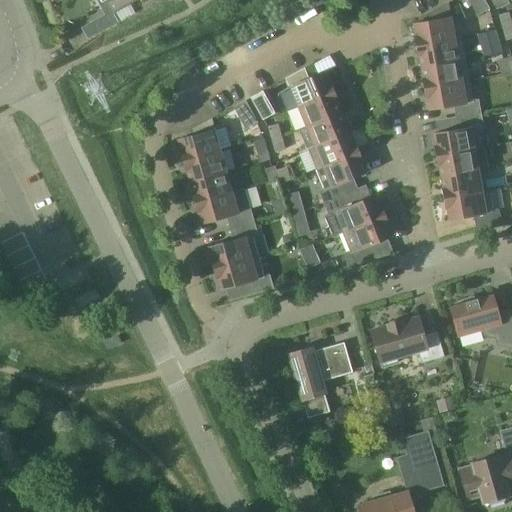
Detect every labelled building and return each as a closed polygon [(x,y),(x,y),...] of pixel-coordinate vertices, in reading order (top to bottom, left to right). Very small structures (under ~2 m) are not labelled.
[(110,0),(107,2),(113,14),(139,0),(110,0)] [(469,0),(477,15),(488,9),(483,0),(469,0)] [(491,0),(496,8),(508,4),(505,0),(491,0)] [(498,16),(502,28),(511,26),(508,13),(498,16)] [(415,47),(461,38),(461,37),(454,39),(450,18),(413,24),(415,36),(414,36),(415,47)] [(511,28),(511,26),(502,28),(505,41),(511,39),(511,28)] [(418,56),(420,68),(465,59),(461,38),(415,47),(417,57),(418,56)] [(492,55),(501,53),(497,40),(488,43),(492,55)] [(465,59),(420,68),(422,79),(421,79),(423,89),(469,81),(465,59)] [(510,71),(507,59),(497,62),(501,74),(510,71)] [(286,79),(297,107),(333,92),(330,83),(328,83),(324,72),(307,79),(303,70),(286,79)] [(454,106),(456,118),(480,114),(477,101),(472,101),(469,81),(423,89),(425,99),(426,99),(428,111),(454,106)] [(262,119),(273,113),(262,92),(251,98),(262,119)] [(337,102),(333,92),(297,107),(306,127),(341,113),(336,102),(337,102)] [(245,129),(256,123),(245,102),(234,108),(245,129)] [(307,149),(307,150),(349,133),(341,113),(306,127),(314,146),(307,149)] [(480,114),(456,118),(458,130),(438,133),(433,134),(435,146),(434,146),(435,156),(474,149),(483,148),(480,127),(482,127),(480,114)] [(179,152),(182,162),(219,151),(211,120),(193,130),(194,135),(177,140),(180,152),(179,152)] [(271,140),(280,137),(277,125),(268,127),(271,140)] [(353,143),(349,133),(307,150),(315,170),(358,152),(354,143),(353,143)] [(284,150),(280,137),(271,140),(275,153),(284,150)] [(260,162),(269,160),(265,147),(256,150),(260,162)] [(474,149),(435,156),(437,166),(438,166),(440,177),(478,171),(487,169),(483,148),(474,149)] [(189,182),(225,172),(219,151),(182,162),(185,172),(186,171),(189,182)] [(319,191),(324,204),(346,194),(341,183),(365,173),(361,162),(362,162),(358,152),(315,170),(323,189),(319,191)] [(275,166),(279,179),(288,176),(284,164),(275,166)] [(279,179),(275,166),(265,169),(269,182),(279,179)] [(478,171),(440,177),(442,189),(441,189),(443,199),(489,191),(488,190),(481,191),(478,171)] [(191,194),(194,203),(231,193),(225,172),(189,182),(192,193),(191,194)] [(230,229),(253,222),(243,189),(231,193),(194,203),(197,213),(198,213),(201,225),(226,217),(230,229)] [(492,211),(489,191),(443,199),(445,209),(446,209),(448,221),(474,216),(476,229),(501,222),(497,210),(492,211)] [(346,194),(324,204),(329,216),(323,218),(331,238),(341,233),(384,216),(380,206),(379,207),(375,196),(369,198),(350,205),(346,194)] [(388,225),(384,216),(341,233),(349,253),(344,254),(348,266),(372,259),(367,247),(391,237),(387,226),(388,225)] [(256,235),(253,222),(230,229),(233,240),(208,248),(211,259),(210,260),(213,269),(257,256),(252,236),(256,235)] [(263,277),(257,256),(213,269),(216,279),(217,279),(220,290),(245,283),(249,295),(272,288),(268,275),(263,277)] [(79,309),(101,298),(97,289),(75,300),(79,309)] [(498,344),(511,347),(511,311),(498,315),(493,296),(449,308),(457,337),(483,330),(484,332),(485,334),(488,336),(490,337),(493,337),(495,336),(498,344)] [(421,364),(444,357),(437,332),(423,336),(418,317),(401,322),(400,321),(386,325),(387,326),(370,331),(379,363),(380,363),(381,367),(397,363),(396,358),(417,352),(421,364)] [(320,382),(352,373),(343,343),(312,352),(311,348),(289,355),(307,418),(329,412),(320,382)] [(505,496),(508,495),(506,486),(511,484),(511,468),(510,462),(511,461),(511,428),(500,432),(507,456),(498,459),(497,456),(471,464),(472,466),(459,470),(468,503),(481,500),(482,503),(486,502),(489,505),(504,501),(505,496)] [(412,511),(410,501),(425,496),(424,492),(443,486),(427,431),(401,439),(406,455),(396,458),(406,492),(390,497),(389,492),(373,497),(374,502),(357,507),(358,511),(412,511)]
